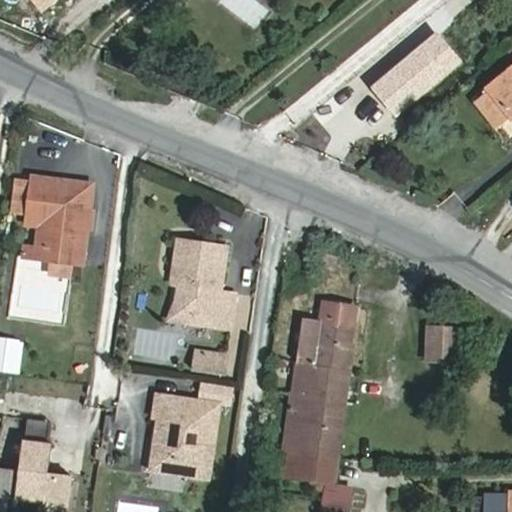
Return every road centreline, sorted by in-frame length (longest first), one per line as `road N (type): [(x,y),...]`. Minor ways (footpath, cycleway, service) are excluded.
road 1 (tertiary): [(0,58),(457,254),(511,291)]
road 2 (unknown): [(197,142),(371,0)]
road 3 (unknown): [(42,78),(135,0)]
